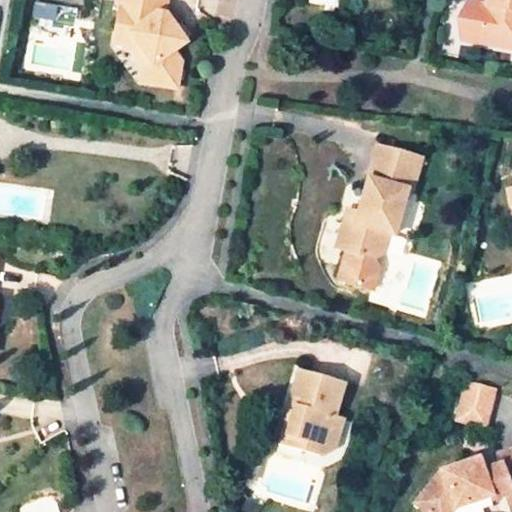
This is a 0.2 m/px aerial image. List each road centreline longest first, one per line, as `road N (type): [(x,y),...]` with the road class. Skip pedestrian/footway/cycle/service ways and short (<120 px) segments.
road 1 (residential): [(194,239),(87,287),(68,313),(108,511)]
road 2 (residential): [(252,0),(194,239)]
road 3 (residential): [(200,511),(162,326),(182,277)]
